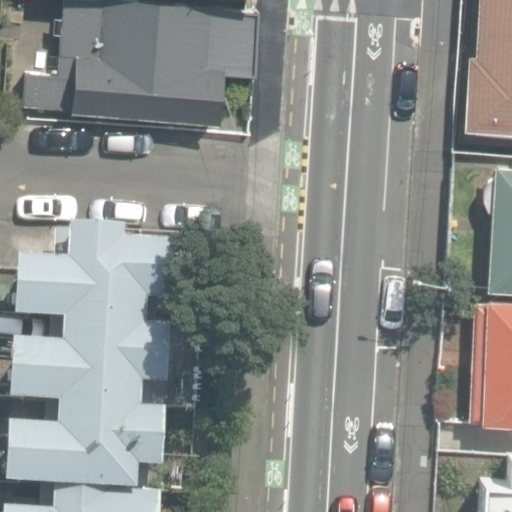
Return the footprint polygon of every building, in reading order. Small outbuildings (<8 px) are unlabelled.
[(222,2),(195,0),(61,0),(57,72),(26,70),(24,102),(71,106),(71,111),(219,121),(223,68),(253,70),(257,9),(221,7),(222,2)] [(511,0),(476,0),(474,53),(467,53),(463,127),(511,130),(511,0)] [(511,160),(489,159),(481,282),(511,284),(511,160)] [(61,225),(59,262),(16,260),(14,320),(63,322),(62,346),(13,344),(11,403),(57,405),(56,432),(6,429),(3,487),(50,489),(48,511),(15,511),(2,511),(1,511),(154,511),(155,499),(134,498),(135,471),(158,472),(160,414),(138,413),(139,386),(163,387),(166,331),(142,330),(143,303),(169,304),(171,247),(122,245),(122,228),(61,225)] [(477,415),(511,416),(511,293),(483,292),(477,415)] [(511,511),(511,451),(508,451),(506,479),(482,478),(480,511),(511,511)]
